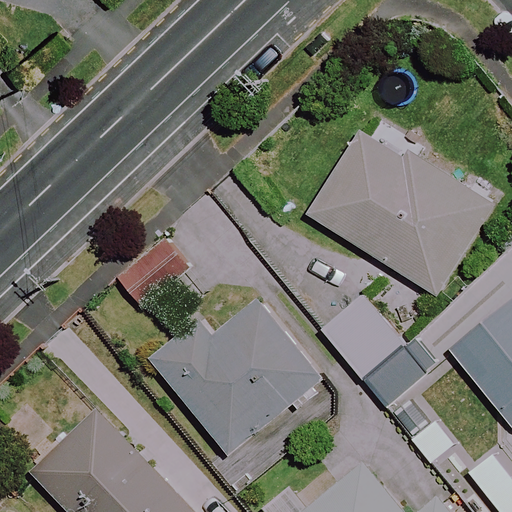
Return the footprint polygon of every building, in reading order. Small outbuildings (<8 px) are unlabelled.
[(418,144),(376,117),(314,214),(443,297),(499,210),(412,153),(418,144)] [(162,300),(203,265),(175,232),(122,276),(150,309),(162,300)] [(222,287),(203,265),(162,300),(181,322),(222,287)] [(222,333),(208,317),(156,359),(234,456),(330,379),(266,298),(222,333)] [(411,348),(370,300),(331,333),(396,410),(446,367),(422,339),(411,348)] [(511,309),(459,353),(511,416),(511,309)] [(197,511),(104,413),(40,474),(75,511),(197,511)] [(421,511),(404,511),(368,467),(312,511),(450,511),(439,498),(421,511)]
